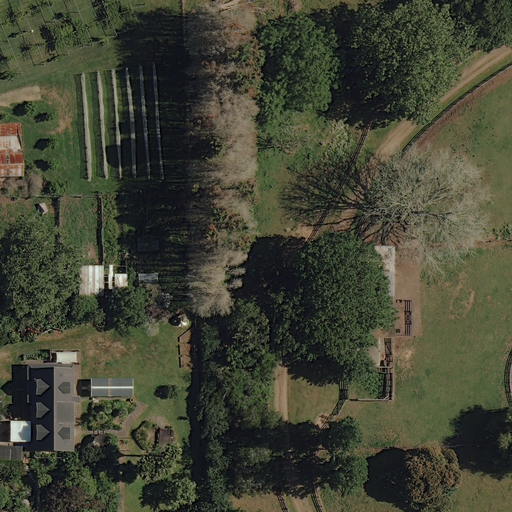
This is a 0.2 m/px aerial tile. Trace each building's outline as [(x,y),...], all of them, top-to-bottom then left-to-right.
[(23,124),(0,122),(0,189),(20,191),(23,124)] [(126,302),(126,267),(81,267),(81,301),(126,302)] [(156,276),(138,275),(138,292),(156,292),(156,276)] [(390,342),(392,312),(345,308),(342,366),(376,367),(377,342),(390,342)] [(75,367),(23,366),(22,403),(31,403),(30,452),(72,454),(75,367)]
